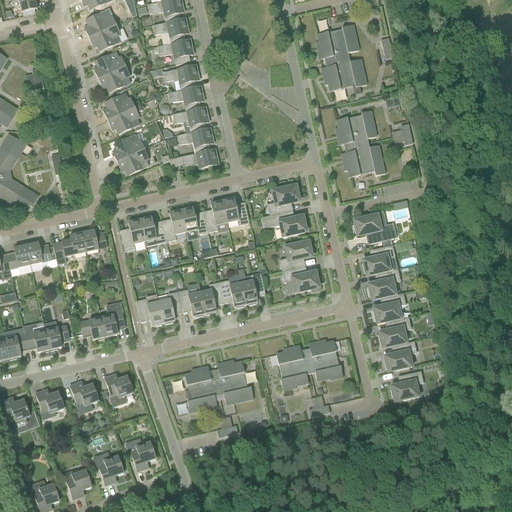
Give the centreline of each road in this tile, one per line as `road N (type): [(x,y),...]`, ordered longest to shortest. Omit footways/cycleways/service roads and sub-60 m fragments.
road 1 (residential): [(139,354),(346,308)]
road 2 (residential): [(99,212),(56,25)]
road 3 (residential): [(163,511),(183,497),(185,485),(139,354)]
road 4 (residential): [(314,164),(277,0)]
road 5 (residential): [(346,308),(314,164)]
road 6 (residential): [(139,354),(0,385)]
road 7 (residential): [(99,212),(237,181)]
road 8 (residential): [(332,412),(358,408),(367,397),(346,308)]
